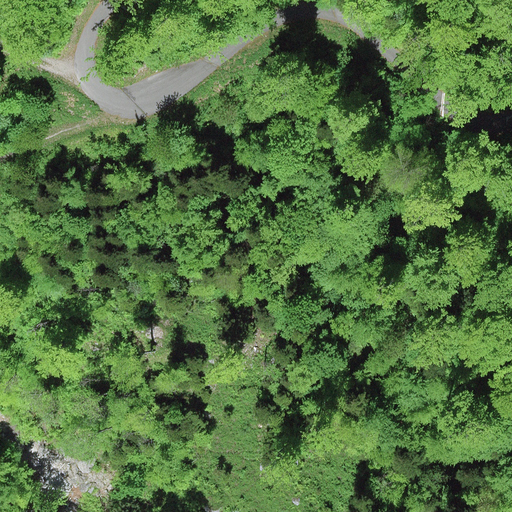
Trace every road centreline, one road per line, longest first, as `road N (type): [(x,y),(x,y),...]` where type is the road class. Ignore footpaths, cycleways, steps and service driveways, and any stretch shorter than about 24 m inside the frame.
road 1 (unclassified): [(511,117),(476,122),(433,96),(356,21),(318,10),(282,14),(141,105),(111,103),(88,79),(85,54),(92,22),(111,0)]
road 2 (track): [(111,103),(0,155)]
